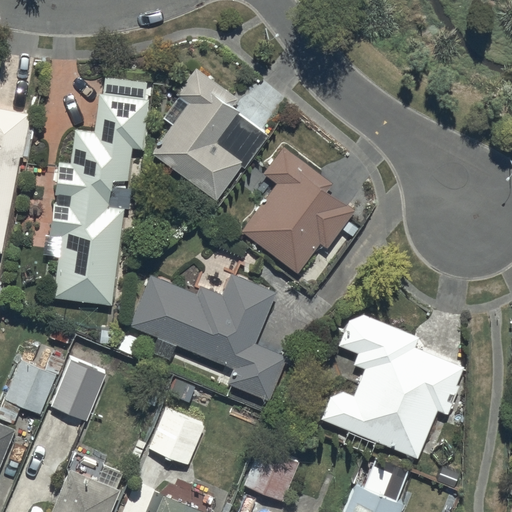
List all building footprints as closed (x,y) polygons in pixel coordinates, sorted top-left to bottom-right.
[(173,118),(152,145),(215,191),(240,157),(243,160),(267,128),(235,105),(237,102),(231,98),(236,90),(195,60),(177,86),(180,88),(163,111),(173,118)] [(111,297),(122,201),(107,200),(110,168),(126,170),(130,138),(141,139),(146,91),(142,91),(144,75),(105,70),(104,86),(98,85),(93,126),(75,124),(71,156),(58,155),(49,226),(60,228),(53,290),(111,297)] [(29,106),(0,101),(0,244),(19,148),(26,150),(33,121),(27,120),(29,106)] [(331,174),(283,139),(263,166),(276,176),(242,224),(297,264),(319,235),(327,240),(340,223),(350,231),(358,221),(345,212),(353,202),(325,181),(331,174)] [(148,267),(128,316),(157,329),(151,344),(168,351),(175,335),(234,360),(228,375),(267,392),(285,349),(254,335),(275,285),(230,266),(220,288),(199,279),(196,287),(148,267)] [(329,389),(320,409),(349,422),(343,438),(368,448),(375,431),(416,450),(438,401),(446,405),(457,379),(455,377),(463,360),(414,338),(418,329),(364,306),(348,312),(338,336),(358,344),(353,356),(364,360),(352,388),(342,384),(329,389)] [(114,347),(74,328),(64,351),(70,353),(50,398),(68,406),(63,417),(78,424),(83,412),(85,413),(114,347)] [(0,451),(13,419),(11,419),(20,398),(39,406),(56,369),(21,352),(0,397),(0,451)] [(204,419),(164,402),(149,440),(188,456),(204,419)] [(258,437),(243,477),(281,492),(297,452),(258,437)] [(103,511),(117,480),(115,479),(121,464),(103,457),(97,471),(68,460),(67,460),(46,511),(103,511)] [(395,511),(402,496),(355,477),(340,511),(395,511)] [(161,487),(151,511),(212,511),(214,509),(161,487)]
